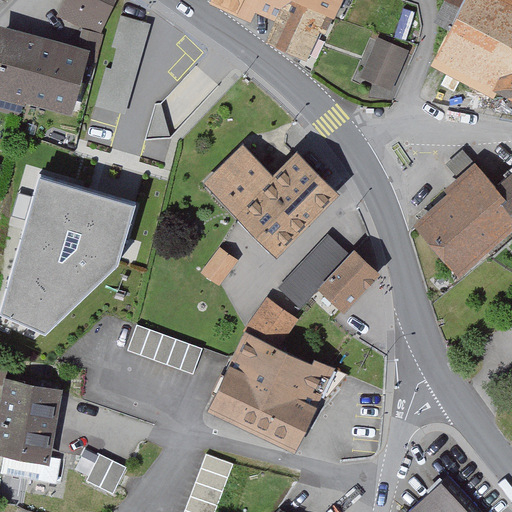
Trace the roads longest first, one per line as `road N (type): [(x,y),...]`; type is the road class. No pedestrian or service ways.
road 1 (tertiary): [(440,373),(381,205),(345,140),(291,82),(180,0)]
road 2 (residential): [(440,373),(416,389),(386,511)]
road 3 (tertiary): [(511,475),(440,373)]
